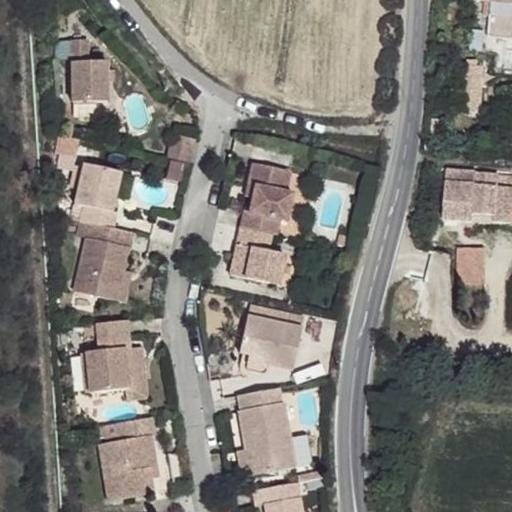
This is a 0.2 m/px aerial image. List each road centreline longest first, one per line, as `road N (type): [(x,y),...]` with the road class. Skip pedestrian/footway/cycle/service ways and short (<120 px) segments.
road 1 (tertiary): [(408,0),(408,130),(357,361),(354,511)]
road 2 (unclassified): [(218,99),(180,278),(179,340),(212,511)]
road 3 (unclassified): [(218,99),(131,0)]
